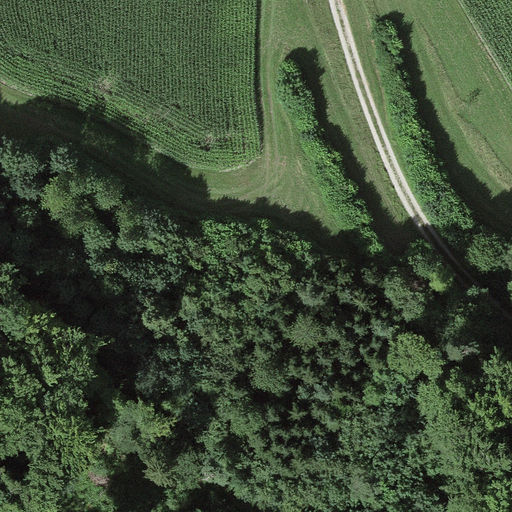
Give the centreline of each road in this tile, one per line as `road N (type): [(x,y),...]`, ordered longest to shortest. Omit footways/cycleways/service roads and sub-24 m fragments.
road 1 (track): [(511,339),(424,236),(402,197),(331,0)]
road 2 (track): [(243,511),(201,451),(0,281)]
